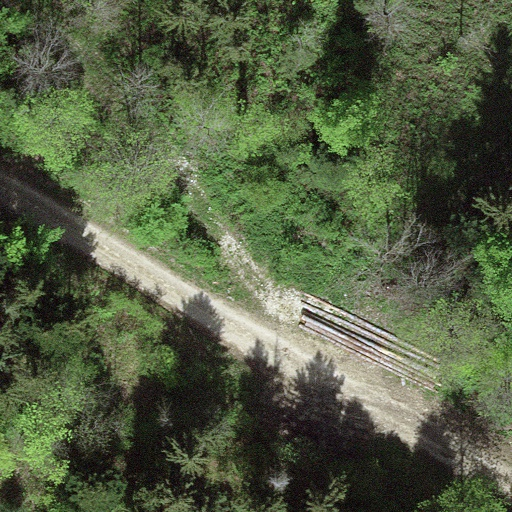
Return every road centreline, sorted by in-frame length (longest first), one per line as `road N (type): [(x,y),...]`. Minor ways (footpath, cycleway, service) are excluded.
road 1 (track): [(20,0),(232,227),(280,346),(421,511)]
road 2 (track): [(511,478),(0,189)]
